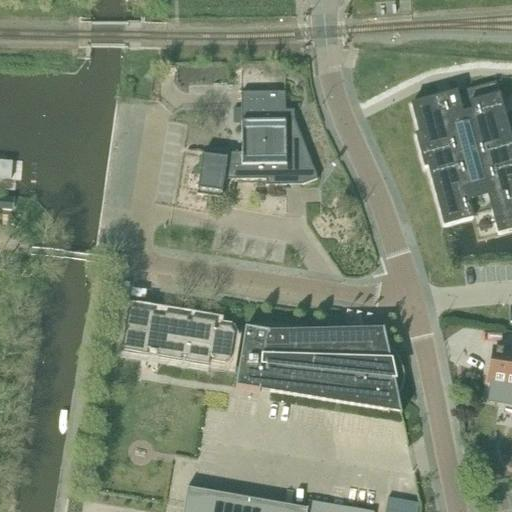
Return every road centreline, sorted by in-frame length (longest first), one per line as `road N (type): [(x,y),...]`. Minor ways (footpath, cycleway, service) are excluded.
road 1 (unclassified): [(410,288),(334,100),(323,0)]
road 2 (residential): [(410,288),(350,294),(136,262)]
road 3 (unclassified): [(456,511),(410,288)]
